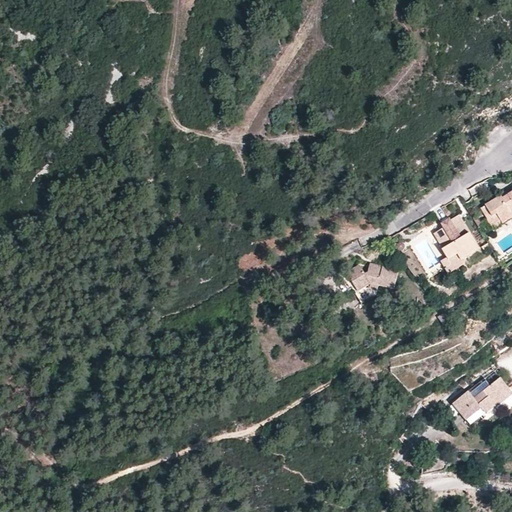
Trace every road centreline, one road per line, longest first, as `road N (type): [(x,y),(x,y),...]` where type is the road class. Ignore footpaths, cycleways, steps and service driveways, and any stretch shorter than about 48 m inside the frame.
road 1 (track): [(0,430),(67,474),(90,482),(114,476),(245,430),(511,269)]
road 2 (track): [(176,0),(167,93),(174,118),(186,130),(242,142),(319,44),(319,0)]
road 3 (residential): [(393,222),(511,145)]
